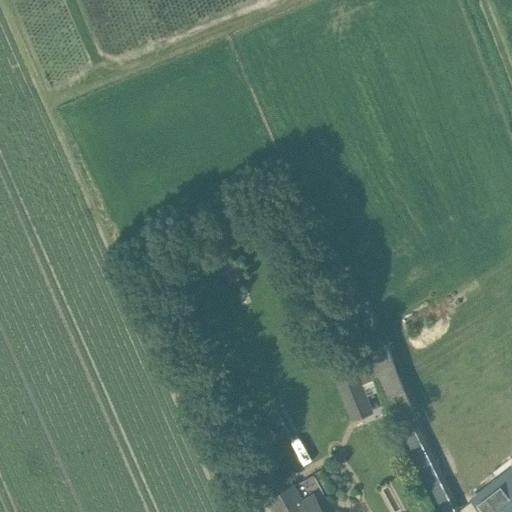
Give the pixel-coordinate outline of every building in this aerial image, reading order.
[(350,322),(361,317),(357,308),(347,312),(350,322)] [(333,372),(353,421),(374,412),(363,384),(375,379),(367,360),(356,365),(356,363),(333,372)] [(240,483),(258,474),(243,444),(225,453),(240,483)] [(511,511),(511,468),(472,500),(482,511),(511,511)] [(277,511),(321,511),(312,495),(301,501),(293,485),(270,497),(277,511)]
